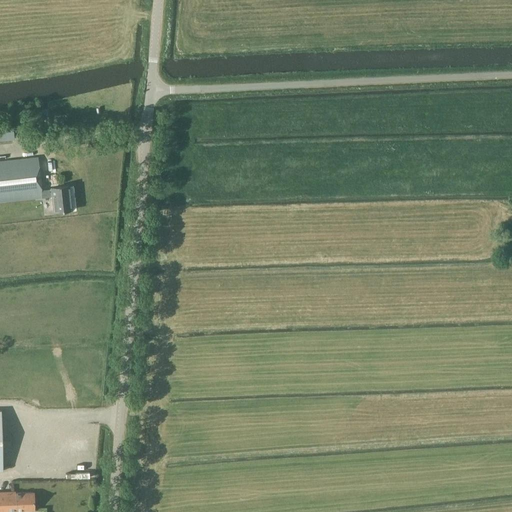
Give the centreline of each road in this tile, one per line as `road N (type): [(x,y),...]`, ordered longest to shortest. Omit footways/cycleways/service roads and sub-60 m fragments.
road 1 (unclassified): [(113,511),(150,91)]
road 2 (unclassified): [(511,75),(150,91)]
road 3 (track): [(0,155),(146,130)]
